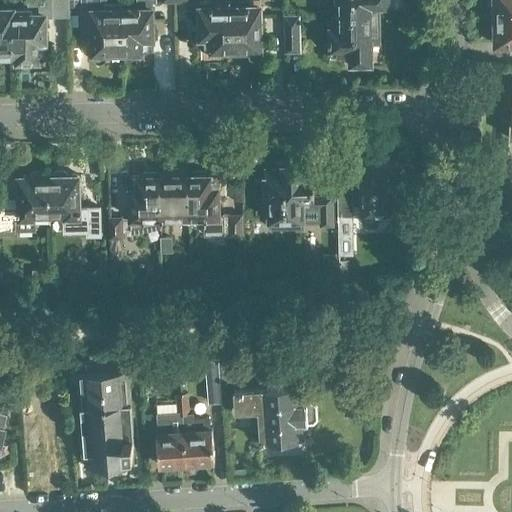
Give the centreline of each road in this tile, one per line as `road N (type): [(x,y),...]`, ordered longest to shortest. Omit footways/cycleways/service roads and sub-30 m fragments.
road 1 (residential): [(0,116),(457,107)]
road 2 (residential): [(50,511),(392,488)]
road 3 (residential): [(463,234),(412,371),(392,488)]
road 4 (residential): [(457,107),(463,234)]
